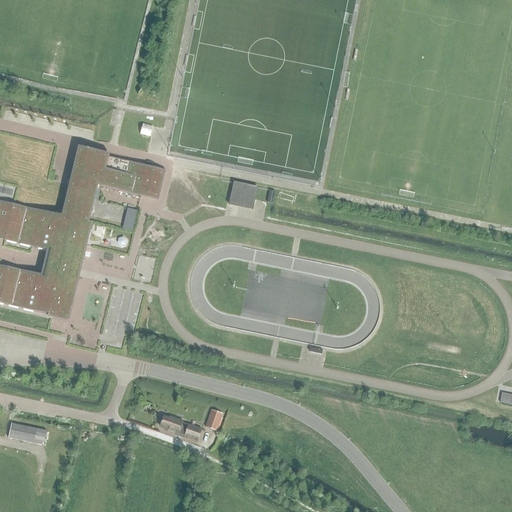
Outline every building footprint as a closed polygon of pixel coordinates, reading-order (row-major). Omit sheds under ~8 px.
[(142,124),(139,134),(149,137),(152,127),(142,124)] [(0,239),(4,240),(32,247),(49,251),(44,276),(0,265),(0,303),(52,316),(66,320),(83,246),(96,193),(97,186),(158,201),(158,200),(156,199),(162,171),(165,172),(165,171),(77,150),(68,185),(61,216),(0,201),(0,239)] [(257,188),(233,183),(229,203),(252,208),(257,188)] [(137,232),(140,210),(130,209),(127,230),(137,232)] [(120,246),(125,245),(126,241),(122,238),(118,239),(117,243),(120,246)] [(511,395),(501,393),(499,403),(511,405),(511,395)] [(205,428),(216,431),(222,414),(211,411),(205,428)] [(197,442),(201,430),(182,423),(182,422),(169,417),(169,419),(163,417),(160,427),(165,429),(165,430),(178,435),(178,434),(184,436),(184,437),(197,442)] [(8,438),(43,446),(46,432),(11,424),(8,438)]
